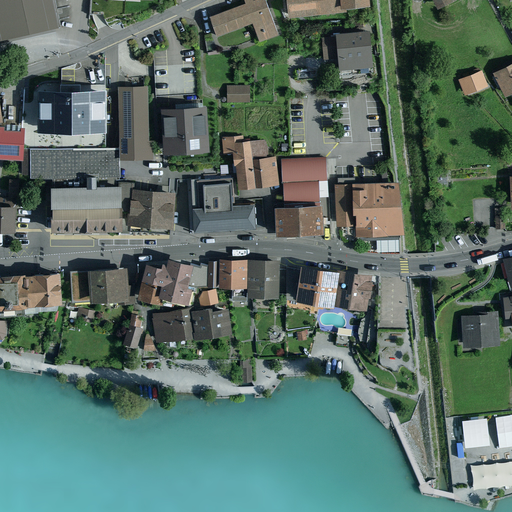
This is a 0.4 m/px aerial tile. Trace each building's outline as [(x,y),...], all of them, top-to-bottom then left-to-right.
[(55,0),(0,0),(0,39),(61,26),(55,0)] [(210,17),(216,34),(252,20),(260,41),(278,34),(265,0),(257,0),(254,1),(253,0),(244,0),(246,4),(210,17)] [(288,0),(290,14),(345,8),(345,6),(368,3),(367,0),(288,0)] [(330,33),(332,56),(337,55),(337,57),(339,56),(339,55),(367,53),(366,34),(340,36),(340,33),(330,33)] [(502,85),(505,91),(511,86),(511,64),(492,75),(499,87),(502,85)] [(459,76),(465,91),(485,83),(478,68),(459,76)] [(61,84),(61,97),(105,97),(105,84),(61,84)] [(24,87),(2,86),(3,121),(0,121),(0,153),(20,155),(24,87)] [(230,87),(230,100),(247,100),(247,86),(230,87)] [(32,88),(31,103),(46,104),(47,89),(32,88)] [(122,89),(124,155),(152,155),(152,141),(145,141),(144,88),(122,89)] [(436,94),(430,88),(426,92),(432,98),(436,94)] [(73,135),(75,135),(106,134),(105,97),(61,97),(61,126),(63,126),(64,126),(66,126),(67,126),(68,127),(70,128),(71,129),(71,130),(72,132),(73,133),(73,135)] [(206,146),(204,109),(164,112),(168,155),(203,153),(203,146),(206,146)] [(23,145),(23,148),(37,148),(37,135),(39,135),(39,124),(22,123),(21,145),(23,145)] [(70,128),(68,127),(67,126),(66,126),(64,126),(63,126),(61,126),(58,128),(55,132),(55,136),(57,140),(60,143),(64,143),(68,142),(71,139),(73,135),(73,133),(72,132),(71,130),(71,129),(70,128)] [(121,228),(121,225),(131,225),(133,191),(134,183),(119,182),(119,186),(110,186),(110,183),(109,183),(108,147),(106,147),(106,134),(75,135),(75,147),(37,148),(23,148),(23,172),(31,172),(31,176),(53,176),(53,228),(121,228)] [(242,184),(256,182),(250,141),(243,142),(242,135),(222,137),(224,153),(235,152),(237,164),(240,163),(242,184)] [(265,140),(250,141),(256,182),(274,180),(271,159),(267,160),(265,140)] [(319,224),(319,216),(328,216),(325,157),(281,159),(282,178),(285,178),(286,201),(275,201),(276,226),(319,224)] [(192,206),(194,231),(256,227),(255,202),(233,203),(232,201),(235,201),(232,174),(217,175),(216,173),(203,174),(204,179),(197,179),(198,205),(192,206)] [(361,234),(365,238),(401,237),(395,184),(354,185),(354,178),(339,178),(339,187),(337,187),(337,194),(338,221),(360,221),(361,234)] [(10,190),(9,198),(17,198),(19,181),(11,180),(11,190),(10,190)] [(131,225),(130,227),(170,230),(172,193),(169,193),(170,186),(158,185),(156,191),(150,190),(149,192),(133,191),(131,225)] [(0,228),(12,228),(12,216),(16,216),(17,198),(9,198),(0,197),(0,228)] [(497,206),(498,219),(506,218),(505,206),(497,206)] [(511,259),(503,262),(505,271),(511,270),(511,274),(511,259)] [(246,299),(248,261),(223,260),(220,261),(220,265),(223,265),(222,283),(233,283),(232,299),(246,299)] [(218,285),(219,265),(220,265),(220,261),(209,262),(209,265),(208,285),(218,285)] [(250,261),(249,292),(286,293),(287,271),(277,271),(277,262),(250,261)] [(192,301),(195,286),(208,285),(209,265),(201,263),(200,265),(191,263),(190,266),(179,263),(177,264),(169,262),(169,266),(162,264),(161,269),(148,265),(142,293),(154,296),(152,306),(159,306),(160,304),(167,306),(168,304),(172,305),(173,301),(178,302),(179,300),(190,302),(192,301)] [(331,302),(332,297),(338,297),(341,277),(335,276),(335,275),(287,267),(287,271),(286,293),(287,295),(331,302)] [(132,300),(133,286),(124,287),(123,271),(93,273),(93,275),(73,276),(74,299),(96,298),(96,296),(115,294),(115,301),(132,300)] [(29,298),(29,302),(60,299),(58,273),(35,275),(35,276),(22,277),(22,275),(0,276),(0,313),(24,312),(23,299),(29,298)] [(366,278),(342,274),(341,277),(338,297),(338,298),(362,302),(362,301),(369,302),(370,291),(367,290),(369,281),(365,281),(366,278)] [(200,297),(201,303),(215,300),(213,289),(203,291),(200,297)] [(182,313),(186,334),(197,332),(194,311),(193,306),(186,307),(181,309),(182,313)] [(83,308),(81,318),(92,320),(95,310),(83,308)] [(211,312),(211,308),(194,311),(197,332),(227,328),(224,310),(211,312)] [(171,314),(175,336),(186,334),(182,313),(181,309),(170,311),(171,314)] [(465,318),(466,341),(497,339),(495,313),(480,314),(480,317),(465,318)] [(141,316),(132,314),(130,324),(139,326),(141,316)] [(154,314),(156,337),(175,336),(171,314),(170,315),(158,316),(158,314),(154,314)] [(125,339),(137,342),(142,327),(139,326),(130,324),(125,339)] [(147,334),(144,350),(155,348),(149,334),(147,334)] [(338,334),(336,343),(348,345),(349,336),(338,334)] [(251,360),(241,361),(242,380),(252,379),(251,360)]
